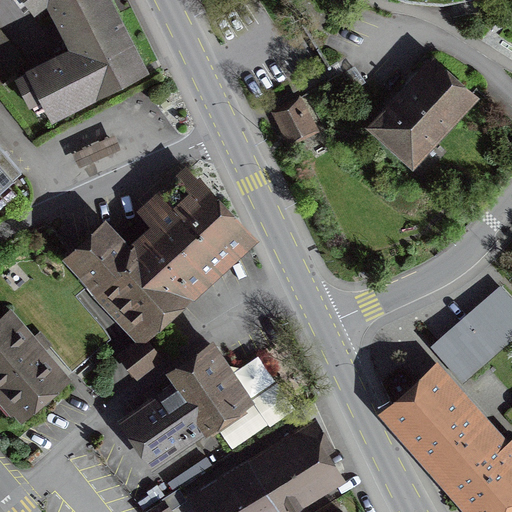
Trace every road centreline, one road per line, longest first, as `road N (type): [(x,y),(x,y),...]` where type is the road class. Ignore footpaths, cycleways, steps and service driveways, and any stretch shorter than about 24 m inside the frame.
road 1 (secondary): [(165,0),(323,328)]
road 2 (residential): [(323,328),(420,284),(511,204)]
road 3 (secondary): [(323,328),(419,511)]
